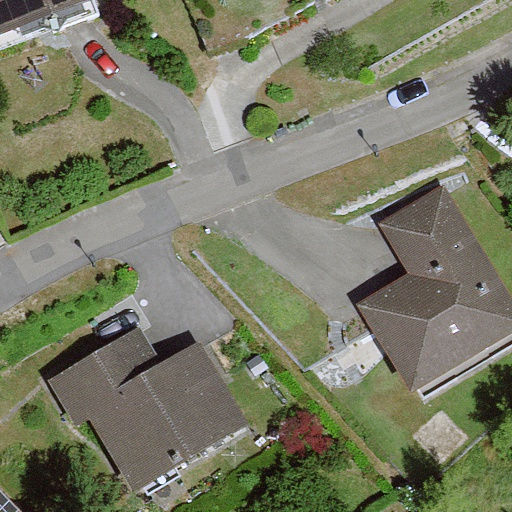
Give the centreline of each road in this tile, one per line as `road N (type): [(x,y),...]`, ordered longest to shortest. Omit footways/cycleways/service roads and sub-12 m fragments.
road 1 (residential): [(0,282),(85,230),(420,115),(511,70)]
road 2 (unknown): [(347,295),(227,179)]
